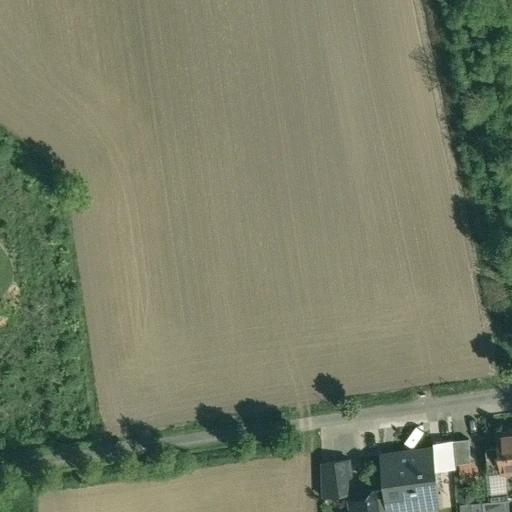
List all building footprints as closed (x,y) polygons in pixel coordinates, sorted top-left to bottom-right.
[(511,433),(498,435),(499,446),(486,447),(489,469),(501,467),(502,471),(511,470),(511,433)] [(469,439),(454,440),(456,464),(459,464),(471,462),(469,439)] [(456,468),(452,441),(434,443),(437,471),(456,468)] [(433,449),(381,455),(381,460),(385,490),(388,511),(390,511),(389,508),(424,503),(424,499),(438,498),(439,505),(441,505),(433,449)] [(349,460),(322,463),(323,495),(353,491),(349,460)] [(459,464),(461,483),(473,482),(471,462),(459,464)] [(473,503),(472,488),(459,489),(460,504),(472,503),(473,503)] [(388,511),(385,490),(372,492),(366,499),(350,501),(352,511),(388,511)] [(473,503),(472,503),(472,511),(509,511),(509,499),(473,503)] [(460,504),(460,511),(472,511),(472,503),(460,504)]
